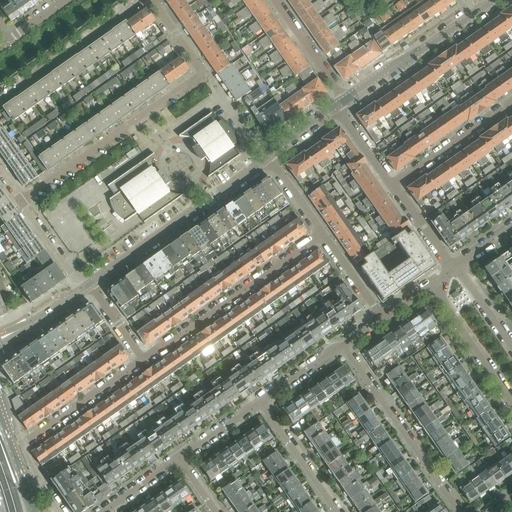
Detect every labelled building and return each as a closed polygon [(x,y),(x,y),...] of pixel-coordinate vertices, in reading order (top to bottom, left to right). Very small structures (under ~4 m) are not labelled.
[(8,0),(10,2),(20,15),(29,9),(22,0),(8,0)] [(22,0),(29,9),(38,2),(36,0),(22,0)] [(190,7),(184,0),(177,0),(170,5),(177,15),(190,7)] [(264,2),(263,0),(250,0),(245,4),(248,8),(239,13),(242,17),(264,2)] [(310,2),(308,0),(297,0),(291,5),(296,12),(310,2)] [(310,2),(296,12),(301,19),(323,4),(321,0),(312,6),(310,2)] [(431,0),(425,0),(422,3),(432,18),(440,13),(431,0)] [(443,0),(431,0),(440,13),(448,7),(443,0)] [(20,15),(10,2),(1,9),(10,22),(20,15)] [(269,9),(264,2),(242,17),(244,21),(253,15),(255,19),(269,9)] [(422,3),(414,8),(424,24),(432,18),(422,3)] [(323,4),(301,19),(306,27),(320,17),(318,13),(326,7),(323,4)] [(190,7),(177,15),(184,25),(196,17),(190,7)] [(414,8),(406,14),(417,29),(424,24),(414,8)] [(500,15),(501,16),(509,28),(511,26),(511,12),(509,8),(500,15)] [(146,9),(136,16),(145,29),(155,22),(146,9)] [(269,9),(255,19),(258,22),(249,28),(252,32),(274,16),(269,9)] [(354,14),(351,10),(346,13),(349,18),(354,14)] [(406,14),(398,19),(409,35),(417,29),(406,14)] [(320,17),(306,27),(311,34),(333,18),(331,15),(323,20),(320,17)] [(136,16),(126,23),(135,36),(145,29),(136,16)] [(280,23),(274,16),(252,32),(255,36),(263,30),(266,33),(280,23)] [(501,16),(492,22),(505,41),(508,39),(505,33),(510,29),(509,28),(501,16)] [(203,26),(196,17),(184,25),(191,35),(203,26)] [(328,28),(336,22),(333,18),(311,34),(316,41),(330,31),(328,28)] [(398,19),(390,24),(401,40),(409,35),(398,19)] [(125,22),(119,26),(129,40),(135,36),(126,23),(125,22)] [(492,22),(483,29),(492,42),(498,38),(501,44),(505,41),(492,22)] [(266,33),(268,37),(260,43),(262,46),(285,31),(280,23),(266,33)] [(390,24),(382,30),(393,46),(401,40),(390,24)] [(119,26),(113,31),(123,44),(129,40),(119,26)] [(203,26),(191,35),(198,45),(210,36),(211,37),(213,35),(210,30),(207,32),(203,26)] [(333,35),(330,31),(316,41),(321,48),(344,33),(341,29),(333,35)] [(483,29),(474,35),(487,54),(490,51),(487,46),(492,42),(483,29)] [(382,30),(373,36),(384,52),(391,47),(391,48),(393,46),(392,46),(393,46),(382,30)] [(113,31),(107,35),(117,48),(123,44),(113,31)] [(290,38),(285,31),(262,46),(265,50),(273,44),(276,48),(290,38)] [(237,32),(233,35),(238,42),(239,41),(242,39),(237,32)] [(344,33),(321,48),(327,56),(341,46),(338,42),(346,36),(344,33)] [(368,33),(364,36),(370,44),(366,46),(376,60),(383,55),(368,33)] [(107,35),(101,39),(110,53),(117,48),(107,35)] [(164,35),(158,39),(160,43),(166,39),(164,35)] [(474,35),(465,41),(474,55),(479,51),(483,56),(487,54),(474,35)] [(210,36),(198,45),(205,55),(217,46),(211,37),(210,36)] [(276,48),(278,51),(270,57),(273,61),(295,45),(290,38),(276,48)] [(101,39),(95,44),(104,57),(110,53),(101,39)] [(356,41),(352,44),(368,66),(376,60),(366,46),(362,49),(356,41)] [(469,59),(474,55),(465,41),(456,48),(468,65),(469,67),(472,64),(469,59)] [(95,44),(89,48),(98,61),(104,57),(95,44)] [(150,44),(144,49),(147,52),(153,48),(150,44)] [(352,44),(349,46),(355,55),(351,57),(360,71),(368,66),(352,44)] [(300,53),(295,45),(273,61),(275,65),(284,59),(286,62),(300,53)] [(217,46),(205,55),(212,65),(224,56),(217,46)] [(248,46),(243,50),(248,57),(252,54),(253,53),(248,46)] [(455,46),(446,53),(455,66),(461,62),(464,68),(468,65),(456,48),(455,46)] [(89,48),(83,52),(92,66),(98,61),(89,48)] [(76,56),(86,70),(92,66),(83,52),(77,57),(76,56)] [(341,52),(337,54),(353,77),(360,71),(351,57),(346,60),(341,52)] [(289,66),(280,72),(283,76),(305,60),(300,53),(286,62),(289,66)] [(446,53),(437,59),(450,78),(453,75),(450,70),(455,66),(446,53)] [(248,57),(253,64),(256,61),(252,54),(248,57)] [(339,65),(335,68),(343,80),(347,81),(353,77),(337,54),(334,57),(339,65)] [(76,56),(70,61),(80,74),(86,70),(76,56)] [(224,56),(212,65),(218,75),(231,66),(224,56)] [(180,58),(170,65),(178,77),(188,70),(180,58)] [(428,66),(428,67),(437,79),(443,75),(446,80),(450,78),(437,59),(428,66)] [(310,67),(305,60),(283,76),(285,79),(294,73),(296,77),(299,75),(301,74),(310,67)] [(70,61),(64,65),(74,79),(80,74),(70,61)] [(64,65),(58,69),(68,83),(74,79),(64,65)] [(170,65),(160,72),(168,84),(178,77),(170,65)] [(229,96),(231,99),(232,99),(234,98),(237,102),(252,92),(233,65),(231,66),(218,75),(216,77),(217,78),(217,79),(219,82),(219,81),(219,82),(222,80),(225,84),(222,85),(223,87),(223,88),(225,90),(226,91),(228,89),(231,93),(228,94),(229,96)] [(310,67),(301,74),(303,78),(305,76),(321,99),(326,95),(327,91),(319,80),(315,82),(310,75),(314,72),(310,67)] [(428,67),(420,73),(433,92),(436,89),(433,84),(438,80),(437,79),(428,67)] [(502,68),(499,70),(511,89),(511,88),(511,69),(506,73),(502,68)] [(58,69),(52,73),(61,87),(68,83),(58,69)] [(499,78),(493,82),(503,95),(511,89),(499,70),(495,73),(499,78)] [(160,72),(154,76),(163,90),(169,86),(168,84),(160,72)] [(52,74),(46,78),(55,92),(61,87),(52,73),(52,74)] [(420,73),(411,79),(420,93),(425,89),(429,94),(433,92),(420,73)] [(301,74),(299,75),(301,79),(307,88),(304,90),(313,104),(321,99),(305,76),(303,78),(301,74)] [(154,76),(148,81),(157,94),(163,90),(154,76)] [(139,82),(141,85),(151,98),(157,94),(157,95),(157,94),(148,81),(145,77),(139,82)] [(46,78),(40,82),(49,96),(55,92),(46,78)] [(411,79),(402,86),(415,104),(418,102),(414,97),(420,93),(411,79)] [(459,80),(454,83),(457,88),(462,85),(459,80)] [(481,83),(481,84),(494,102),(503,95),(493,82),(488,86),(484,80),(481,83)] [(111,81),(105,85),(109,90),(115,86),(111,81)] [(40,82),(34,87),(43,100),(49,96),(40,82)] [(454,83),(449,87),(452,92),(457,88),(454,83)] [(482,92),(476,96),(486,109),(495,103),(494,102),(481,84),(478,87),(482,92)] [(105,85),(99,89),(102,94),(109,90),(105,85)] [(141,85),(135,89),(145,103),(151,98),(141,85)] [(294,85),(290,87),(306,110),(313,104),(304,90),(300,93),(294,85)] [(402,86),(393,92),(402,105),(407,102),(411,107),(415,104),(402,86)] [(34,87),(27,91),(37,104),(43,100),(34,87)] [(290,87),(286,90),(292,98),(288,101),(298,115),(306,110),(290,87)] [(99,89),(93,94),(96,98),(102,94),(99,89)] [(135,89),(129,93),(139,107),(145,103),(135,89)] [(260,89),(244,100),(269,135),(280,128),(263,105),(257,109),(252,103),(264,94),(260,89)] [(27,91),(21,95),(31,109),(37,104),(27,91)] [(400,114),(396,109),(402,105),(393,92),(384,98),(397,117),(400,114)] [(129,93),(123,98),(133,111),(139,107),(129,93)] [(467,94),(463,97),(477,116),(486,109),(476,96),(471,100),(467,94)] [(15,99),(25,113),(31,109),(21,95),(16,99),(15,99)] [(275,98),(278,103),(290,120),(298,115),(288,101),(284,104),(278,95),(275,98)] [(90,96),(85,99),(88,104),(94,100),(90,96)] [(274,97),(263,105),(280,128),(290,120),(278,103),(275,98),(274,97)] [(464,105),(458,108),(466,121),(467,122),(477,116),(463,97),(460,99),(464,105)] [(123,98),(117,102),(127,115),(133,111),(123,98)] [(384,98),(375,104),(383,117),(384,118),(389,114),(393,119),(397,117),(384,98)] [(15,99),(9,104),(19,117),(25,113),(15,99)] [(121,120),(127,115),(117,102),(111,106),(121,120)] [(81,103),(76,106),(80,111),(85,108),(81,103)] [(378,121),(383,117),(375,104),(374,103),(365,110),(375,125),(377,128),(381,126),(378,121)] [(9,104),(3,108),(5,111),(11,120),(12,122),(19,117),(9,104)] [(76,106),(72,110),(75,114),(80,111),(76,106)] [(111,106),(105,111),(115,124),(121,120),(111,106)] [(448,106),(444,108),(458,127),(466,121),(458,108),(457,107),(452,111),(448,106)] [(445,116),(439,120),(449,133),(458,127),(444,108),(441,111),(445,116)] [(358,115),(357,118),(376,144),(385,138),(384,138),(389,134),(387,130),(382,134),(380,132),(375,136),(370,129),(375,125),(365,110),(358,115)] [(5,111),(2,114),(7,122),(11,120),(5,111)] [(105,111),(99,115),(109,129),(115,124),(105,111)] [(193,139),(194,140),(193,142),(196,146),(193,148),(194,148),(194,150),(195,152),(196,153),(197,154),(198,155),(198,157),(200,158),(201,159),(202,160),(205,159),(208,163),(209,162),(210,163),(210,166),(210,167),(210,170),(209,172),(209,174),(208,176),(208,177),(207,178),(208,178),(240,155),(238,156),(231,147),(236,143),(235,141),(235,139),(234,137),(233,136),(233,134),(232,133),(231,131),(229,128),(227,127),(226,125),(224,124),(222,123),(221,122),(221,121),(216,125),(209,116),(211,114),(178,137),(179,137),(181,137),(185,137),(187,138),(189,138),(191,139),(193,139)] [(99,115),(93,119),(102,133),(109,129),(99,115)] [(430,118),(426,121),(439,140),(449,133),(439,120),(434,124),(430,118)] [(93,119),(87,123),(96,137),(102,133),(93,119)] [(506,119),(497,126),(507,139),(511,135),(511,127),(507,120),(506,119)] [(423,123),(427,129),(421,132),(430,146),(439,140),(426,121),(423,123)] [(87,123),(81,128),(90,141),(96,137),(87,123)] [(501,143),(507,139),(497,126),(488,132),(501,151),(505,148),(501,143)] [(81,128),(75,132),(84,146),(90,141),(81,128)] [(45,129),(39,133),(42,138),(48,133),(45,129)] [(337,129),(330,134),(343,152),(352,146),(341,130),(337,129)] [(412,131),(408,133),(421,152),(430,146),(421,132),(416,136),(412,131)] [(75,132),(68,136),(78,150),(84,146),(75,132)] [(488,132),(479,138),(480,140),(489,152),(494,148),(498,153),(501,151),(488,132)] [(408,133),(405,136),(409,141),(403,145),(404,146),(413,158),(421,152),(408,133)] [(0,139),(0,148),(11,141),(7,134),(0,139)] [(330,134),(321,140),(322,142),(331,153),(336,150),(340,155),(343,153),(343,152),(330,134)] [(68,136),(62,141),(72,154),(78,150),(68,136)] [(484,157),(490,153),(489,152),(480,140),(471,146),(484,165),(488,162),(484,157)] [(11,141),(0,148),(0,153),(2,156),(15,147),(11,141)] [(62,141),(56,145),(66,158),(72,154),(62,141)] [(326,159),(332,155),(331,153),(322,142),(313,148),(326,166),(330,164),(326,159)] [(60,162),(66,158),(56,145),(50,149),(60,163),(60,162)] [(391,147),(395,153),(404,166),(414,159),(413,158),(404,146),(399,150),(395,145),(391,147)] [(42,150),(44,154),(54,167),(60,163),(50,149),(48,146),(42,150)] [(343,152),(343,153),(350,162),(359,155),(352,146),(343,152)] [(471,146),(462,152),(471,166),(477,162),(481,167),(484,165),(471,146)] [(2,156),(6,162),(20,153),(15,147),(2,156)] [(313,148),(305,154),(313,166),(313,167),(319,164),(323,169),(326,166),(313,148)] [(134,149),(126,155),(128,159),(137,153),(134,149)] [(386,151),(382,154),(394,170),(397,171),(404,166),(395,153),(389,156),(386,151)] [(466,169),(471,166),(462,152),(453,158),(466,177),(470,175),(466,169)] [(6,162),(11,168),(24,159),(20,153),(6,162)] [(311,175),(308,170),(313,166),(305,154),(304,153),(294,159),(304,172),(308,178),(311,175)] [(44,154),(38,158),(48,172),(54,167),(44,154)] [(117,195),(109,200),(109,201),(110,202),(110,204),(111,206),(111,207),(112,209),(113,210),(113,211),(114,213),(116,214),(116,215),(117,216),(118,217),(120,219),(121,220),(122,220),(124,222),(139,212),(145,221),(143,223),(144,223),(183,196),(183,195),(182,195),(179,195),(178,195),(176,195),(174,195),(172,194),(170,193),(169,193),(167,192),(169,191),(165,186),(168,184),(167,182),(166,180),(165,179),(164,177),(163,176),(162,175),(161,173),(160,172),(159,172),(157,174),(153,169),(152,170),(152,168),(151,167),(152,165),(152,163),(152,161),(152,160),(153,158),(153,156),(154,155),(154,154),(107,187),(108,187),(110,185),(117,195)] [(340,169),(343,172),(348,169),(352,174),(364,166),(365,165),(359,155),(350,162),(340,169)] [(506,157),(501,160),(504,165),(505,164),(509,161),(506,157)] [(453,158),(444,165),(453,178),(459,174),(463,180),(466,177),(453,158)] [(11,168),(15,174),(14,174),(15,175),(28,165),(24,159),(11,168)] [(288,164),(287,167),(299,184),(302,181),(299,176),(304,172),(294,159),(288,164)] [(15,175),(19,181),(32,171),(28,165),(15,175)] [(452,187),(448,182),(453,178),(444,165),(435,171),(448,190),(452,187)] [(354,180),(349,184),(352,188),(371,175),(364,166),(352,174),(350,175),(354,180)] [(32,171),(19,181),(23,187),(37,177),(32,171)] [(435,171),(426,177),(434,190),(435,191),(441,187),(445,192),(448,190),(435,171)] [(359,187),(363,193),(377,183),(371,175),(352,188),(354,191),(359,187)] [(425,176),(416,182),(425,196),(429,201),(433,199),(429,193),(434,190),(426,177),(425,176)] [(272,201),(278,209),(279,211),(288,205),(281,195),(270,179),(266,178),(266,179),(260,184),(272,201)] [(420,199),(425,196),(416,182),(409,187),(408,191),(420,207),(424,205),(420,199)] [(363,193),(367,198),(362,202),(364,206),(383,193),(377,183),(363,193)] [(260,184),(251,190),(263,208),(269,216),(278,209),(272,201),(260,184)] [(495,184),(492,186),(507,208),(511,205),(511,204),(511,194),(506,186),(500,190),(495,184)] [(313,185),(304,191),(306,195),(315,188),(313,185)] [(322,186),(308,197),(314,205),(328,195),(322,186)] [(492,186),(488,189),(493,195),(487,199),(497,214),(498,214),(500,214),(502,212),(503,211),(507,208),(492,186)] [(251,190),(242,196),(254,214),(259,222),(269,216),(263,208),(251,190)] [(372,205),(376,211),(389,201),(383,193),(364,206),(367,209),(372,205)] [(328,195),(314,205),(319,214),(334,204),(328,195)] [(254,214),(242,196),(233,203),(252,230),(257,227),(250,217),(254,214)] [(5,197),(0,200),(0,209),(10,203),(9,203),(5,197)] [(476,197),(473,199),(488,221),(492,218),(493,218),(496,216),(497,215),(497,214),(487,199),(481,203),(476,197)] [(474,208),(468,213),(479,228),(479,227),(481,227),(483,225),(484,224),(488,221),(473,199),(469,202),(474,208)] [(453,200),(448,204),(451,209),(456,206),(453,200)] [(389,201),(376,211),(380,216),(374,220),(377,224),(396,210),(389,201)] [(10,203),(0,209),(0,218),(0,219),(14,209),(10,203)] [(233,203),(224,209),(236,227),(242,223),(249,233),(252,230),(233,203)] [(334,204),(319,214),(325,222),(340,212),(334,204)] [(0,219),(5,225),(18,215),(14,209),(0,219)] [(224,209),(215,215),(234,243),(243,237),(236,227),(224,209)] [(396,210),(377,224),(379,227),(385,223),(389,229),(390,228),(402,219),(396,210)] [(438,210),(427,218),(449,249),(460,241),(447,223),(438,210)] [(457,210),(453,213),(456,216),(469,234),(473,231),(474,231),(477,229),(478,228),(479,228),(468,213),(462,217),(457,210)] [(346,221),(340,212),(325,222),(331,231),(346,221)] [(5,225),(9,231),(22,222),(18,216),(19,215),(18,215),(5,225)] [(227,241),(226,242),(229,247),(234,243),(215,215),(205,222),(218,240),(218,239),(223,236),(227,241)] [(456,216),(453,218),(453,220),(447,223),(460,241),(460,240),(462,240),(464,238),(465,237),(469,234),(456,216)] [(394,233),(388,237),(391,241),(410,228),(403,218),(402,219),(390,228),(394,233)] [(289,225),(298,239),(306,234),(306,231),(298,219),(289,225)] [(346,221),(331,231),(337,239),(352,229),(346,221)] [(22,222),(9,231),(6,233),(10,239),(27,228),(22,222)] [(205,222),(196,228),(209,246),(215,242),(219,248),(223,246),(218,239),(218,240),(205,222)] [(289,225),(280,231),(290,245),(298,239),(289,225)] [(14,245),(17,243),(31,234),(27,228),(10,239),(14,245)] [(196,228),(187,234),(207,262),(216,256),(209,246),(196,228)] [(389,242),(393,247),(380,257),(382,260),(374,266),(367,257),(355,265),(356,266),(358,265),(360,269),(375,291),(374,292),(382,304),(382,303),(384,306),(437,270),(435,267),(436,266),(428,254),(427,255),(412,233),(408,230),(410,228),(391,241),(389,242)] [(358,238),(352,229),(337,239),(343,248),(358,238)] [(280,231),(272,237),(282,251),(290,245),(280,231)] [(31,234),(17,243),(22,249),(36,240),(35,239),(31,234)] [(187,234),(178,241),(198,269),(207,262),(187,234)] [(272,237),(263,243),(273,257),(282,251),(272,237)] [(358,238),(343,248),(349,257),(364,246),(358,238)] [(22,249),(26,255),(40,246),(36,240),(22,249)] [(192,269),(189,271),(191,274),(198,269),(178,241),(169,247),(181,263),(185,259),(192,269)] [(263,243),(255,249),(265,263),(273,257),(263,243)] [(40,246),(26,255),(30,261),(36,258),(44,252),(40,246)] [(364,246),(349,257),(355,265),(367,257),(370,255),(364,246)] [(176,266),(181,263),(169,247),(160,253),(175,273),(179,271),(176,266)] [(255,249),(246,255),(256,269),(265,263),(255,249)] [(317,251),(310,255),(320,270),(329,263),(321,251),(317,251)] [(511,255),(509,251),(499,258),(504,264),(511,257),(511,255)] [(44,252),(36,258),(45,271),(45,270),(56,286),(62,281),(64,280),(44,252)] [(160,253),(151,260),(163,275),(168,272),(171,276),(175,273),(160,253)] [(246,255),(238,261),(248,275),(256,269),(246,255)] [(310,255),(302,261),(312,275),(320,270),(310,255)] [(221,256),(213,262),(214,264),(215,265),(224,259),(221,256)] [(506,267),(505,266),(504,264),(499,258),(484,269),(491,278),(506,267)] [(158,279),(163,275),(151,260),(142,266),(154,282),(157,286),(161,283),(158,279)] [(212,260),(204,266),(206,270),(214,264),(213,262),(212,260)] [(238,261),(229,267),(239,281),(248,275),(238,261)] [(302,261),(293,267),(303,281),(312,275),(302,261)] [(23,267),(28,274),(32,271),(27,264),(23,267)] [(16,271),(12,265),(7,269),(11,275),(16,271)] [(148,285),(154,282),(142,266),(133,272),(148,293),(152,291),(148,285)] [(229,267),(221,273),(231,287),(239,281),(229,267)] [(293,267),(285,273),(295,287),(303,281),(293,267)] [(511,275),(506,267),(491,278),(497,287),(511,276),(511,275)] [(45,271),(35,278),(34,275),(34,274),(32,271),(28,274),(43,295),(56,286),(45,270),(45,271)] [(136,294),(141,291),(145,296),(148,293),(133,272),(125,279),(136,294)] [(221,273),(213,279),(223,293),(231,287),(221,273)] [(285,273),(277,279),(287,293),(295,287),(285,273)] [(28,274),(25,276),(27,280),(27,279),(30,281),(20,288),(30,304),(43,295),(28,274)] [(511,276),(497,287),(503,296),(511,289),(511,276)] [(131,301),(137,297),(136,294),(125,279),(116,285),(132,309),(136,306),(134,302),(132,302),(131,301)] [(213,279),(204,285),(214,299),(223,293),(213,279)] [(277,279),(268,285),(278,299),(287,293),(277,279)] [(366,315),(361,309),(344,284),(333,292),(338,299),(351,317),(355,322),(366,315)] [(109,290),(108,294),(126,319),(135,313),(132,309),(116,285),(109,290)] [(204,285),(196,291),(206,305),(214,299),(204,285)] [(268,285),(260,291),(270,305),(278,299),(268,285)] [(511,289),(503,296),(510,305),(511,303),(511,289)] [(196,291),(187,297),(197,311),(206,305),(196,291)] [(260,291),(251,297),(261,311),(270,305),(260,291)] [(320,293),(314,297),(317,301),(323,297),(320,293)] [(163,297),(154,303),(156,307),(165,301),(163,297)] [(187,297),(179,303),(189,317),(197,311),(187,297)] [(251,297),(243,303),(253,317),(261,311),(251,297)] [(17,300),(20,307),(26,304),(23,298),(17,300)] [(311,299),(305,304),(307,307),(313,303),(311,299)] [(351,317),(338,299),(333,303),(332,303),(329,305),(341,323),(346,320),(347,320),(350,319),(350,317),(351,317)] [(327,311),(322,315),(332,330),(333,329),(334,329),(337,328),(337,326),(341,323),(329,305),(326,302),(322,304),(327,311)] [(179,303),(170,309),(180,323),(189,317),(179,303)] [(243,303),(234,309),(244,323),(253,317),(243,303)] [(92,305),(88,304),(88,305),(81,309),(94,328),(95,326),(99,324),(106,334),(110,331),(92,305)] [(81,309),(72,316),(85,334),(86,333),(91,329),(95,334),(99,332),(95,326),(94,328),(81,309)] [(145,309),(137,315),(139,319),(148,313),(145,309)] [(170,309),(162,315),(172,329),(180,323),(170,309)] [(234,309),(226,315),(236,329),(244,323),(234,309)] [(296,310),(292,312),(297,319),(301,316),(296,310)] [(419,313),(420,314),(417,316),(430,336),(433,340),(439,336),(440,336),(440,335),(441,334),(441,333),(441,332),(441,331),(440,331),(426,310),(425,310),(424,310),(419,313)] [(312,312),(308,315),(323,336),(327,333),(328,333),(331,332),(331,331),(332,330),(322,315),(316,318),(312,312)] [(162,315),(153,321),(163,335),(172,329),(162,315)] [(226,315),(218,321),(228,335),(236,329),(226,315)] [(308,315),(304,317),(308,324),(303,328),(314,343),(314,342),(316,342),(318,341),(319,339),(323,336),(308,315)] [(90,338),(86,333),(85,334),(72,316),(63,322),(76,340),(78,339),(83,336),(86,341),(90,338)] [(411,319),(411,320),(408,322),(425,346),(428,344),(425,339),(430,336),(417,316),(416,316),(415,316),(411,319)] [(153,321),(145,327),(155,341),(163,335),(153,321)] [(218,321),(209,327),(219,341),(228,335),(218,321)] [(63,322),(54,328),(67,346),(69,345),(74,342),(77,347),(80,345),(81,344),(78,339),(76,340),(63,322)] [(400,328),(399,328),(416,352),(425,346),(408,322),(405,324),(404,323),(399,327),(400,328)] [(314,343),(303,328),(297,331),(293,325),(289,328),(304,349),(308,346),(310,346),(312,345),(313,344),(314,343)] [(145,327),(136,333),(145,345),(148,346),(155,341),(145,327)] [(209,327),(201,333),(211,347),(219,341),(209,327)] [(72,351),(69,345),(67,346),(54,328),(45,335),(58,353),(60,352),(65,348),(68,353),(72,351)] [(290,337),(284,341),(295,356),(296,355),(297,355),(299,354),(300,352),(304,349),(289,328),(285,330),(290,337)] [(394,332),(391,334),(408,358),(416,352),(399,328),(398,328),(393,331),(394,332)] [(201,333),(192,339),(202,353),(211,347),(201,333)] [(263,333),(257,337),(260,341),(266,337),(263,333)] [(408,358),(391,334),(390,334),(385,337),(385,338),(382,340),(399,365),(408,358)] [(59,360),(63,357),(60,352),(58,353),(45,335),(36,341),(49,359),(51,358),(56,354),(59,360)] [(274,338),(270,341),(286,362),(290,359),(291,359),(294,358),(294,357),(295,356),(284,341),(279,345),(274,338)] [(440,338),(426,349),(432,358),(447,348),(444,344),(444,342),(443,340),(441,340),(440,338)] [(192,339),(184,345),(194,359),(202,353),(192,339)] [(374,345),(374,346),(373,346),(390,370),(399,365),(382,340),(379,342),(379,341),(374,345)] [(51,366),(54,363),(51,358),(49,359),(36,341),(27,347),(40,365),(42,364),(47,361),(51,366)] [(270,341),(266,343),(271,350),(265,354),(276,369),(277,368),(278,368),(281,367),(281,365),(286,362),(270,341)] [(111,351),(121,365),(128,360),(128,357),(120,345),(111,351)] [(184,345),(175,351),(185,365),(194,359),(184,345)] [(365,351),(366,352),(365,352),(377,370),(374,372),(378,379),(390,370),(373,346),(370,348),(370,347),(365,351)] [(27,347),(18,354),(31,372),(33,371),(38,367),(42,372),(46,370),(42,364),(40,365),(27,347)] [(453,356),(452,356),(453,354),(451,352),(449,351),(447,348),(432,358),(438,367),(453,356)] [(111,351),(102,357),(112,371),(121,365),(111,351)] [(175,351),(167,357),(177,371),(185,365),(175,351)] [(255,351),(251,354),(266,376),(271,373),(272,373),(274,371),(275,370),(276,369),(265,354),(260,358),(255,351)] [(33,379),(37,376),(33,371),(31,372),(18,354),(9,360),(22,378),(24,377),(29,373),(33,379)] [(251,354),(247,357),(252,363),(247,367),(257,382),(258,382),(259,382),(262,380),(262,379),(266,376),(251,354)] [(453,356),(438,367),(444,376),(459,365),(457,362),(457,360),(455,358),(454,357),(453,356)] [(102,357),(94,363),(104,377),(112,371),(102,357)] [(167,357),(158,363),(168,377),(177,371),(167,357)] [(9,360),(0,367),(13,385),(20,380),(24,385),(28,382),(24,377),(22,378),(9,360)] [(94,363),(86,369),(95,383),(104,377),(94,363)] [(158,363),(150,369),(160,383),(168,377),(158,363)] [(237,364),(233,367),(248,389),(252,386),(253,386),(256,384),(256,383),(257,382),(247,367),(241,371),(237,364)] [(465,373),(465,372),(463,369),(462,369),(459,365),(444,376),(451,385),(465,374),(465,373)] [(233,376),(228,380),(238,395),(239,395),(241,395),(243,393),(244,392),(248,389),(233,367),(229,370),(233,376)] [(335,373),(345,387),(349,384),(351,386),(355,383),(344,367),(342,368),(340,368),(337,370),(337,372),(335,373)] [(388,379),(388,380),(391,384),(404,375),(399,367),(386,376),(388,379)] [(86,369),(77,375),(87,389),(95,383),(86,369)] [(150,369),(142,375),(152,389),(160,383),(150,369)] [(329,377),(326,379),(336,393),(345,387),(335,373),(334,374),(332,374),(330,376),(329,377)] [(430,373),(426,376),(428,379),(432,385),(435,382),(436,382),(430,373)] [(469,379),(469,378),(467,375),(466,375),(465,374),(451,385),(457,394),(472,383),(469,379)] [(77,375),(68,381),(79,395),(87,389),(77,375)] [(142,375),(133,381),(143,395),(152,389),(142,375)] [(404,375),(391,384),(394,389),(395,388),(397,391),(410,382),(404,375)] [(238,395),(228,380),(223,384),(218,377),(214,380),(229,402),(233,399),(235,399),(237,397),(238,396),(238,395)] [(321,383),(317,385),(327,399),(336,393),(326,379),(325,380),(324,380),(321,382),(321,383)] [(210,383),(215,389),(209,393),(220,408),(221,408),(222,408),(224,406),(225,405),(229,402),(214,380),(210,383)] [(68,381),(60,387),(70,401),(79,395),(68,381)] [(133,381),(125,387),(135,401),(143,395),(133,381)] [(397,391),(399,394),(398,395),(401,400),(415,390),(410,382),(397,391)] [(24,385),(21,387),(24,392),(29,388),(26,383),(24,385)] [(475,388),(475,387),(474,384),(472,384),(472,383),(457,394),(463,402),(478,392),(475,388)] [(310,391),(309,391),(319,405),(327,399),(317,385),(314,388),(313,388),(310,389),(310,391)] [(60,387),(52,393),(62,407),(70,401),(60,387)] [(125,387),(116,393),(126,407),(135,401),(125,387)] [(433,389),(423,396),(425,399),(435,392),(433,389)] [(199,390),(195,393),(211,415),(215,412),(216,412),(219,410),(219,409),(220,408),(209,393),(204,397),(199,390)] [(415,390),(401,400),(405,404),(407,406),(420,397),(426,393),(423,390),(418,394),(415,390)] [(304,395),(300,397),(310,411),(314,416),(317,414),(314,409),(319,405),(309,391),(308,392),(306,392),(304,394),(304,395)] [(442,391),(438,393),(444,402),(448,400),(442,391)] [(478,392),(463,402),(469,411),(484,401),(483,400),(484,399),(482,396),(480,396),(478,392)] [(52,393),(43,399),(53,413),(62,407),(52,393)] [(116,393),(108,399),(118,413),(126,407),(116,393)] [(191,396),(196,402),(191,406),(201,421),(202,421),(203,421),(206,419),(206,418),(211,415),(195,393),(191,396)] [(358,395),(345,404),(340,408),(343,412),(348,408),(351,412),(365,403),(361,398),(360,398),(358,395)] [(17,396),(11,400),(16,413),(22,409),(17,396)] [(293,403),(292,403),(301,417),(310,411),(300,397),(297,400),(296,400),(293,401),(293,403)] [(407,406),(409,409),(409,410),(412,415),(426,405),(420,397),(407,406)] [(43,399),(35,405),(45,419),(53,413),(43,399)] [(108,399),(99,405),(109,418),(118,413),(108,399)] [(448,400),(444,402),(447,406),(448,407),(450,410),(450,411),(454,408),(448,400)] [(484,401),(469,411),(475,420),(490,410),(488,406),(488,404),(486,402),(485,402),(484,401)] [(426,405),(412,415),(415,419),(416,419),(418,422),(431,413),(443,404),(441,402),(434,407),(433,405),(428,409),(426,405)] [(181,403),(177,406),(192,428),(196,425),(197,425),(200,423),(200,422),(201,421),(191,406),(185,410),(181,403)] [(285,408),(283,410),(294,426),(298,423),(296,421),(301,417),(292,403),(290,405),(288,404),(285,406),(285,408)] [(369,411),(367,408),(368,407),(365,403),(351,412),(356,420),(369,411)] [(160,404),(152,410),(154,414),(155,415),(164,409),(160,404)] [(35,405),(26,411),(36,425),(45,419),(35,405)] [(99,405),(91,411),(101,424),(109,418),(99,405)] [(331,405),(327,409),(330,413),(332,412),(333,413),(336,411),(331,405)] [(177,415),(172,419),(182,434),(183,434),(185,434),(187,432),(188,431),(192,428),(177,406),(173,409),(177,415)] [(448,412),(450,410),(448,407),(439,413),(441,416),(448,412)] [(454,408),(450,411),(457,420),(461,417),(454,408)] [(490,410),(475,420),(482,429),(496,419),(496,418),(496,416),(494,414),(493,413),(490,410)] [(26,411),(18,417),(28,431),(36,425),(26,411)] [(91,411),(82,416),(92,430),(101,424),(91,411)] [(369,411),(356,420),(351,423),(354,427),(359,423),(361,427),(375,418),(372,413),(371,414),(369,411)] [(431,413),(418,422),(419,422),(418,423),(420,427),(421,426),(423,429),(436,420),(431,413)] [(82,416),(74,422),(84,436),(92,430),(82,416)] [(162,416),(158,419),(173,441),(177,438),(179,438),(181,436),(182,435),(182,434),(172,419),(166,423),(162,416)] [(378,423),(378,422),(375,418),(361,427),(367,435),(380,426),(378,423)] [(159,429),(153,432),(164,448),(165,447),(166,447),(168,445),(169,444),(173,441),(158,419),(154,422),(159,429)] [(496,419),(482,429),(488,438),(503,427),(500,424),(500,422),(498,420),(497,419),(496,419)] [(425,432),(424,433),(428,437),(441,428),(436,420),(423,429),(425,432)] [(74,422),(66,428),(75,442),(84,436),(74,422)] [(304,433),(307,436),(306,437),(309,442),(324,432),(318,423),(304,433)] [(255,429),(253,431),(262,445),(268,441),(269,443),(273,440),(262,424),(260,426),(258,425),(255,428),(255,429)] [(380,426),(367,435),(362,438),(365,442),(370,439),(372,442),(386,433),(382,428),(382,429),(380,426)] [(115,427),(107,433),(109,437),(118,431),(115,427)] [(441,428),(428,437),(431,442),(432,441),(434,444),(447,435),(452,431),(449,427),(444,431),(441,428)] [(466,427),(463,429),(469,438),(472,435),(466,427)] [(503,427),(488,438),(494,447),(509,437),(508,435),(508,434),(507,432),(505,431),(503,427)] [(66,428),(57,434),(67,448),(75,442),(66,428)] [(143,429),(139,432),(155,454),(159,451),(160,451),(163,449),(163,448),(164,448),(153,432),(148,436),(143,429)] [(247,434),(244,436),(254,451),(262,445),(253,431),(252,431),(250,431),(248,433),(247,434)] [(140,442),(135,445),(145,461),(146,460),(147,460),(150,458),(150,457),(154,454),(155,454),(139,432),(135,435),(140,442)] [(324,432),(309,442),(313,447),(314,447),(316,450),(330,440),(324,432)] [(386,433),(372,442),(375,447),(370,450),(372,453),(377,450),(390,441),(388,438),(389,437),(386,433)] [(57,434),(49,440),(59,454),(67,448),(57,434)] [(357,441),(352,434),(349,436),(354,444),(357,441)] [(434,444),(436,447),(435,448),(438,452),(452,443),(447,435),(434,444)] [(472,435),(469,438),(475,447),(478,444),(472,435)] [(239,440),(235,443),(245,457),(254,451),(244,436),(243,437),(242,437),(239,439),(239,440)] [(49,440),(40,446),(50,460),(59,454),(49,440)] [(330,440),(316,450),(318,453),(317,453),(321,459),(336,448),(330,440)] [(393,446),(394,445),(391,441),(391,442),(390,441),(377,450),(380,453),(375,457),(378,461),(383,457),(395,448),(393,446)] [(125,442),(121,445),(136,467),(140,464),(141,464),(144,462),(144,461),(145,461),(135,445),(129,449),(125,442)] [(475,449),(469,442),(466,444),(471,452),(475,449)] [(228,448),(227,449),(237,463),(245,457),(235,443),(232,445),(231,445),(228,447),(228,448)] [(452,443),(438,452),(442,457),(442,456),(444,459),(457,450),(452,443)] [(117,448),(121,455),(116,458),(126,474),(127,473),(129,473),(131,471),(131,470),(136,467),(121,445),(117,448)] [(40,446),(31,452),(41,467),(50,460),(40,446)] [(336,448),(321,459),(324,464),(325,463),(327,466),(341,456),(336,448)] [(395,448),(383,457),(388,465),(401,455),(398,451),(397,451),(395,448)] [(492,448),(487,452),(490,457),(496,453),(493,450),(492,448)] [(222,452),(218,455),(228,469),(237,463),(227,449),(226,449),(225,449),(222,451),(222,452)] [(444,459),(446,462),(446,463),(449,467),(462,458),(457,450),(444,459)] [(511,452),(503,459),(511,471),(511,452)] [(276,453),(262,462),(268,471),(283,460),(279,455),(279,456),(276,453)] [(211,460),(210,461),(219,475),(228,469),(218,455),(215,457),(214,457),(211,459),(211,460)] [(401,455),(388,465),(393,473),(406,464),(404,461),(405,460),(401,455)] [(106,456),(102,458),(117,480),(121,477),(123,477),(125,475),(126,474),(116,458),(110,462),(106,456)] [(329,469),(329,470),(332,475),(347,465),(341,456),(327,466),(329,469)] [(85,457),(81,460),(87,469),(91,467),(85,457)] [(98,461),(102,468),(97,472),(99,475),(105,483),(107,487),(109,486),(110,486),(112,484),(113,483),(117,480),(102,458),(98,461)] [(462,458),(449,467),(452,472),(453,472),(455,475),(468,466),(462,458)] [(511,471),(503,459),(495,465),(504,479),(506,478),(507,478),(509,476),(510,475),(511,473),(511,471)] [(283,460),(268,471),(274,479),(288,469),(286,466),(287,466),(283,460)] [(214,478),(219,475),(210,461),(208,462),(206,462),(203,464),(203,465),(201,467),(212,483),(216,480),(214,478)] [(71,482),(74,480),(73,479),(82,474),(75,464),(70,468),(70,467),(51,480),(52,482),(51,483),(53,486),(55,486),(56,489),(62,485),(63,487),(66,485),(65,484),(70,481),(71,482)] [(373,464),(370,466),(375,474),(378,472),(379,471),(373,464)] [(406,464),(393,473),(398,480),(412,471),(409,466),(408,466),(406,464)] [(347,465),(332,475),(336,480),(337,480),(339,483),(353,473),(358,470),(356,466),(351,470),(347,465)] [(495,465),(486,471),(496,485),(499,482),(501,483),(503,481),(503,479),(504,479),(495,465)] [(470,466),(466,469),(474,479),(469,483),(479,497),(480,496),(481,496),(484,494),(484,493),(487,491),(478,477),(470,466)] [(91,467),(87,469),(93,478),(97,476),(98,476),(91,467)] [(241,469),(233,475),(235,479),(244,473),(241,469)] [(288,469),(274,479),(280,487),(294,477),(291,472),(290,472),(288,469)] [(412,471),(398,480),(395,482),(401,490),(404,488),(417,479),(414,476),(415,475),(412,471)] [(486,471),(478,477),(487,491),(488,490),(490,490),(492,488),(493,487),(496,485),(486,471)] [(339,483),(341,486),(340,486),(344,491),(359,481),(353,473),(339,483)] [(65,484),(66,485),(63,487),(62,485),(56,489),(64,499),(84,485),(86,484),(87,481),(82,474),(73,479),(74,480),(71,482),(70,481),(65,484)] [(98,476),(97,476),(103,485),(105,483),(99,475),(98,476)] [(260,476),(256,479),(262,488),(266,485),(260,476)] [(297,483),(298,482),(294,477),(280,487),(285,495),(299,486),(297,483)] [(417,479),(404,488),(409,495),(423,486),(419,481),(418,482),(417,479)] [(175,483),(170,487),(181,503),(191,496),(180,481),(176,484),(175,483)] [(225,494),(224,494),(227,499),(242,489),(236,481),(222,490),(225,494)] [(359,481),(344,491),(347,497),(348,496),(350,499),(364,489),(359,481)] [(462,484),(459,487),(470,503),(472,502),(474,502),(476,500),(477,498),(479,497),(469,483),(464,486),(462,484)] [(64,499),(70,508),(72,511),(83,511),(103,498),(94,485),(88,490),(84,485),(64,499)] [(299,486),(285,495),(291,504),(306,493),(302,488),(302,489),(299,486)] [(425,491),(426,490),(423,486),(409,495),(405,498),(410,506),(414,503),(427,494),(425,491)] [(165,492),(161,494),(172,509),(181,503),(170,487),(164,490),(165,492)] [(389,487),(386,489),(391,497),(394,494),(389,487)] [(242,489),(227,499),(231,504),(232,504),(234,507),(251,495),(249,491),(246,494),(242,489)] [(352,502),(352,503),(355,508),(370,498),(364,489),(350,499),(352,502)] [(306,493),(291,504),(297,511),(311,502),(309,499),(309,498),(306,493)] [(157,495),(152,499),(160,511),(168,511),(172,509),(161,494),(158,497),(157,495)] [(394,494),(391,497),(396,504),(400,502),(394,494)] [(234,507),(236,510),(235,511),(236,511),(244,511),(254,505),(250,501),(254,498),(251,495),(234,507)] [(370,498),(355,508),(358,511),(366,511),(376,506),(370,498)] [(146,503),(147,504),(144,507),(147,511),(160,511),(152,499),(146,503)] [(311,502),(297,511),(296,511),(314,511),(317,510),(315,506),(314,507),(311,502)] [(427,506),(430,510),(431,511),(444,511),(437,502),(434,504),(433,502),(427,506)] [(192,503),(183,510),(184,511),(191,511),(195,510),(196,509),(192,503)]
